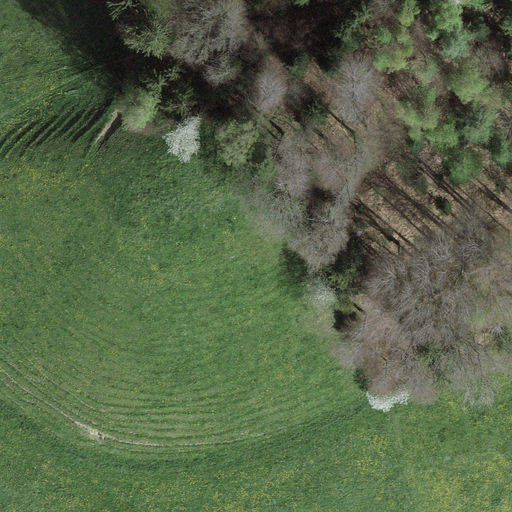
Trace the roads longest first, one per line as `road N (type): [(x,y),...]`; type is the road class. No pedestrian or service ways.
road 1 (track): [(0,398),(95,459),(151,468),(210,463),(369,399)]
road 2 (track): [(301,0),(200,31),(0,119)]
